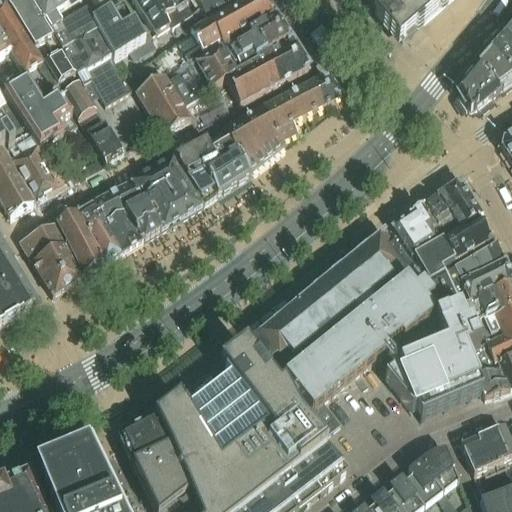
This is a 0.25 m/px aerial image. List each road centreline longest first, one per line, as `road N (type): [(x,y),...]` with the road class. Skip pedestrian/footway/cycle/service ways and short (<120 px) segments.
road 1 (residential): [(91,423),(203,352),(458,153)]
road 2 (residential): [(413,109),(283,235),(73,383)]
road 3 (residential): [(397,96),(219,236),(52,336)]
road 4 (residential): [(357,56),(1,245)]
road 5 (residential): [(331,511),(408,453),(511,410)]
road 6 (residential): [(503,0),(413,109)]
